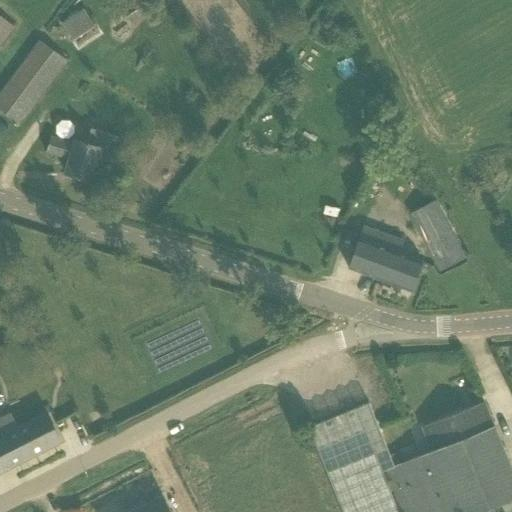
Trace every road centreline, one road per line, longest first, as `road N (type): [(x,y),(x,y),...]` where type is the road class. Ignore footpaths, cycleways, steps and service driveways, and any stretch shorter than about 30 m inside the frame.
road 1 (tertiary): [(0,201),(405,327),(511,320)]
road 2 (unclassified): [(0,509),(301,352)]
